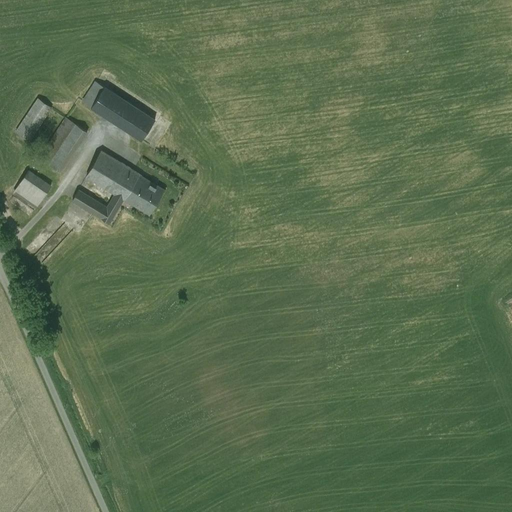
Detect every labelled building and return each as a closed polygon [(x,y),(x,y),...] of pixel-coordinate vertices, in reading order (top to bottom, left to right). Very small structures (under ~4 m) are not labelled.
[(154,120),(96,82),(83,102),(142,140),(154,120)] [(38,99),(16,132),(29,141),(51,107),(38,99)] [(67,118),(40,159),(60,172),(87,132),(67,118)] [(138,173),(101,150),(86,176),(115,194),(107,208),(78,190),(72,200),(100,217),(109,222),(123,198),(138,173)] [(165,190),(141,175),(138,173),(123,198),(149,214),(165,190)] [(50,186),(37,177),(28,191),(41,200),(50,186)] [(41,200),(28,191),(23,198),(36,207),(41,200)]
